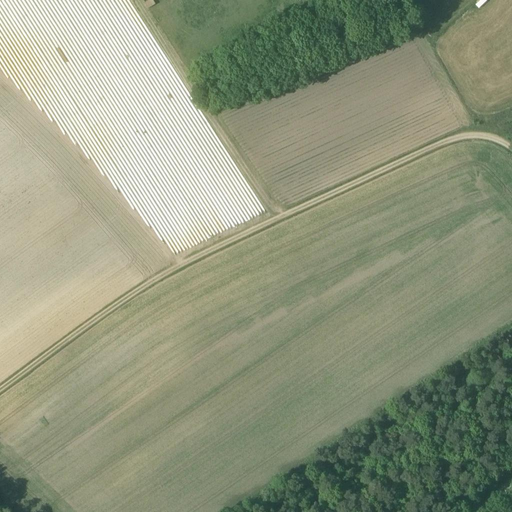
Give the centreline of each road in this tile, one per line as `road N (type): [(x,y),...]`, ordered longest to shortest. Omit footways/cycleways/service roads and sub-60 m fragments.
road 1 (track): [(511,152),(477,136),(456,140),(278,218),(172,269),(0,393)]
road 2 (track): [(136,0),(278,218)]
